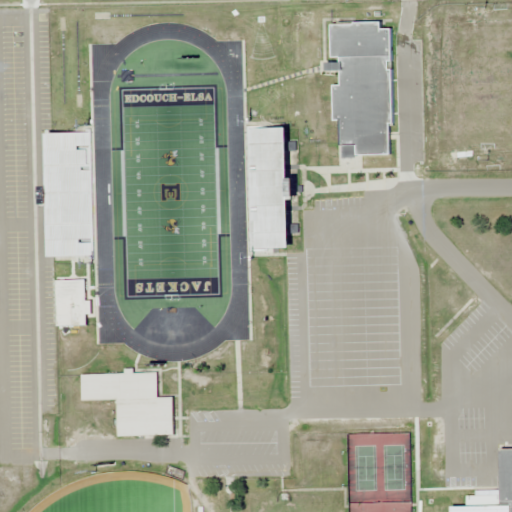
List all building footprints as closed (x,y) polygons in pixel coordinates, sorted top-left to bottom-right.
[(392,156),(390,28),(383,29),(383,22),(332,23),(332,61),(328,61),(328,72),(340,72),(340,85),(333,85),(334,120),(341,120),(341,156),(392,156)] [(293,249),(290,128),(246,129),(249,250),(293,249)] [(48,133),(51,256),(91,255),(88,132),(48,133)] [(157,374),(82,375),(82,401),(117,400),(118,437),(174,436),(173,399),(157,399),(157,374)] [(511,511),(511,447),(500,448),(501,490),(475,490),(475,495),(466,495),(466,506),(452,506),(452,511),(511,511)]
